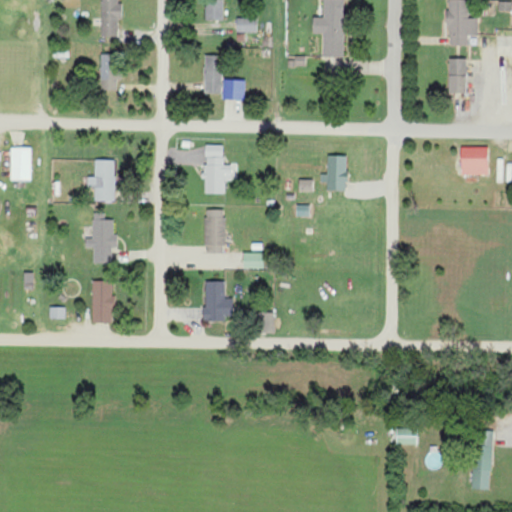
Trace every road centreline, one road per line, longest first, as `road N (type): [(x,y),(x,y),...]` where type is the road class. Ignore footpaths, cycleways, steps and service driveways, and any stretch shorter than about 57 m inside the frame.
road 1 (residential): [(511,131),(0,120)]
road 2 (residential): [(0,340),(511,344)]
road 3 (residential): [(391,343),(395,0)]
road 4 (residential): [(161,343),(164,0)]
